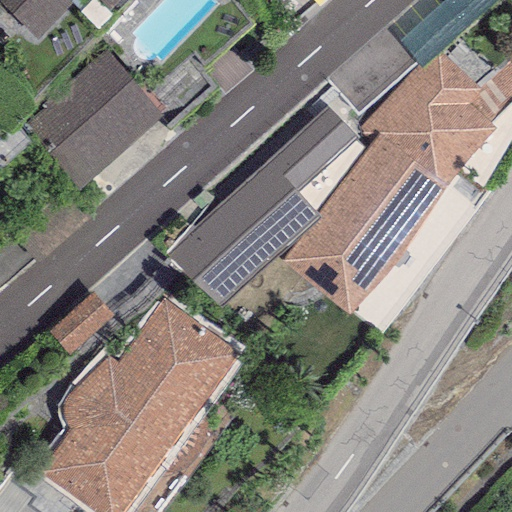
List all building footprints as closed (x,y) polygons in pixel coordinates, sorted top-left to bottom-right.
[(0,0),(0,21),(28,49),(75,0),(98,0),(108,9),(116,0),(0,0)] [(104,49),(15,126),(74,193),(163,115),(104,49)] [(481,89),(438,53),(422,71),(417,67),(358,130),(372,144),(319,215),(323,220),(303,236),(319,246),(297,277),(350,314),(388,273),(414,235),(447,187),(495,129),(493,126),(469,104),(481,89)] [(511,59),(481,89),(469,104),(493,126),(511,110),(511,111),(511,59)] [(169,247),(222,310),(303,236),(323,220),(319,215),(303,198),(361,138),(329,100),(265,158),(169,247)] [(79,357),(121,320),(100,295),(57,332),(79,357)] [(236,355),(164,302),(115,363),(107,357),(71,394),(65,403),(62,410),(65,423),(69,432),(40,472),(93,511),(124,511),(149,479),(161,478),(175,473),(186,466),(195,457),(203,446),(206,434),(205,422),(200,407),(236,355)]
